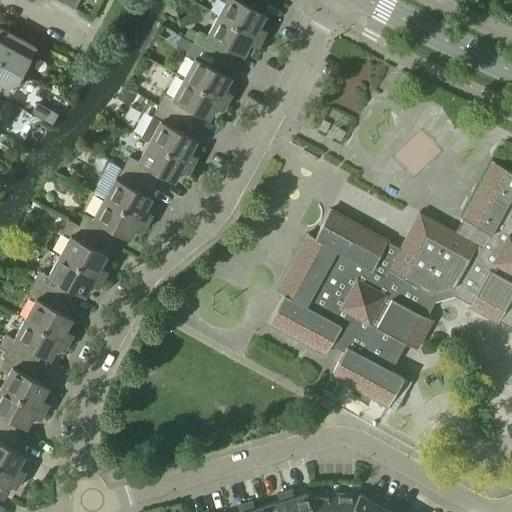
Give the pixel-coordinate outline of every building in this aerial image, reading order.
[(63,0),(62,3),(74,9),(78,0),(63,0)] [(219,0),(224,2),(217,15),(261,39),(266,30),(258,26),(265,14),(259,11),(265,0),(219,0)] [(198,31),(192,42),(223,59),(230,63),(235,52),(242,56),(249,44),(256,48),(261,39),(217,15),(206,35),(198,31)] [(0,61),(26,76),(27,77),(28,76),(26,75),(31,66),(31,63),(30,61),(27,59),(34,47),(0,28),(0,61)] [(193,58),(183,78),(226,102),(231,93),(224,89),(231,77),(217,70),(223,59),(192,42),(185,54),(193,58)] [(0,94),(6,98),(13,85),(15,87),(18,87),(21,85),(26,76),(0,61),(0,94)] [(164,94),(157,105),(189,122),(194,111),(208,119),(214,107),(222,111),(226,102),(183,78),(172,98),(164,94)] [(140,137),(148,141),(192,165),(197,156),(189,152),(196,140),(188,136),(194,125),(189,122),(157,105),(140,137)] [(129,156),(122,168),(154,185),(160,175),(173,182),(180,170),(187,174),(192,165),(148,141),(137,161),(129,156)] [(114,179),(103,198),(147,222),(152,214),(144,210),(151,197),(148,196),(154,185),(122,168),(113,162),(106,174),(114,179)] [(330,375),(387,406),(403,377),(389,370),(404,343),(415,349),(431,319),(425,316),(433,301),(431,293),(452,287),(454,295),(470,303),(468,307),(497,323),(502,314),(511,319),(511,172),(492,162),(461,219),(454,232),(419,212),(399,248),(329,209),(314,237),(307,234),(276,291),(283,295),(267,323),(325,354),(330,343),(343,351),(330,375)] [(84,214),(78,225),(99,237),(109,243),(115,232),(128,239),(135,227),(142,231),(147,222),(103,198),(93,218),(84,214)] [(69,236),(58,256),(102,279),(107,271),(99,267),(106,255),(93,247),(99,237),(78,225),(68,220),(61,231),(69,236)] [(39,271),(33,283),(69,302),(74,291),(83,296),(90,284),(97,288),(102,279),(58,256),(48,275),(39,271)] [(35,299),(24,319),(68,342),(72,334),(65,330),(72,318),(68,316),(74,305),(69,302),(33,283),(27,294),(35,299)] [(0,343),(0,346),(9,352),(35,365),(41,355),(49,359),(56,347),(63,351),(68,342),(24,319),(13,338),(5,334),(0,343)] [(0,370),(7,374),(0,387),(44,411),(48,402),(41,398),(48,386),(34,379),(40,368),(35,365),(9,352),(0,368),(0,370)] [(0,428),(11,434),(17,424),(25,428),(32,416),(39,420),(44,411),(0,387),(0,428)] [(0,469),(20,480),(25,471),(17,467),(24,455),(11,448),(16,437),(11,434),(0,428),(0,469)] [(0,496),(1,497),(8,485),(15,489),(20,480),(0,469),(0,496)] [(284,492),(289,511),(329,511),(330,493),(306,493),(293,496),(291,490),(284,492)] [(266,504),(268,511),(289,511),(284,492),(276,494),(279,501),(266,504)] [(330,493),(329,511),(373,511),(381,498),(374,494),(371,500),(359,494),(330,493)] [(381,498),(373,511),(392,511),(384,508),(388,501),(381,498)] [(245,503),(247,511),(268,511),(266,504),(254,508),(252,501),(245,503)] [(247,511),(245,503),(237,505),(239,511),(247,511)]
